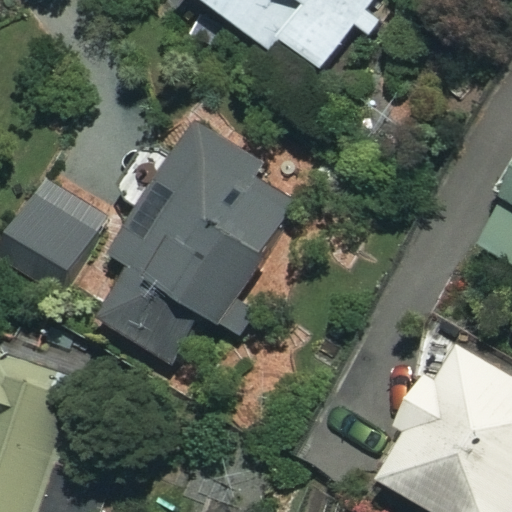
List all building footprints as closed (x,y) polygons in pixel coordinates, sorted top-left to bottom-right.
[(205,0),(323,85),(384,0),(205,0)] [(306,192),(197,135),(175,177),(146,162),(133,186),(158,199),(128,258),(141,265),(109,327),(186,367),(212,318),(235,330),(306,192)] [(511,182),(501,199),(511,205),(511,215),(491,248),(511,261),(511,182)] [(112,222),(49,184),(5,259),(67,296),(112,222)] [(511,511),(511,375),(459,342),(406,428),(417,435),(388,481),(438,511),(511,511)] [(52,511),(93,374),(0,347),(0,511),(52,511)]
